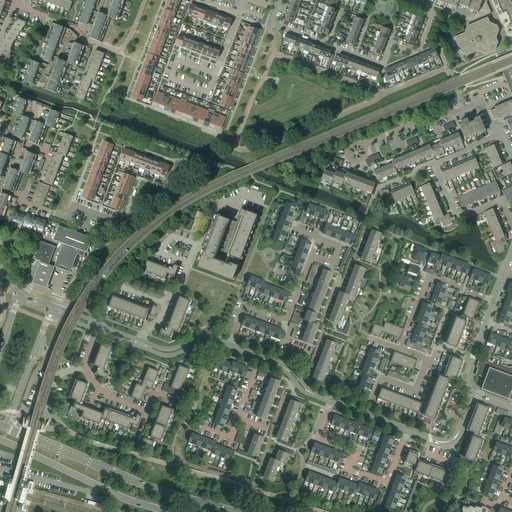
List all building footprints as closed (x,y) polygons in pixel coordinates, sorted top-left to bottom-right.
[(86,0),(83,7),(80,6),(79,11),(82,12),(78,22),(78,23),(76,27),(77,28),(78,28),(79,26),(81,26),(80,29),(84,30),(82,35),(98,41),(107,17),(116,20),(123,0),(86,0)] [(423,0),(423,1),(444,9),(444,8),(447,0),(423,0)] [(490,13),(486,4),(486,2),(485,0),(483,0),(447,0),(444,8),(447,9),(449,10),(453,11),(453,10),(454,11),(451,18),(460,22),(461,17),(465,18),(467,19),(467,20),(470,21),(490,13)] [(511,1),(511,0),(489,0),(492,6),(494,5),(510,42),(511,42),(511,1)] [(298,7),(299,7),(290,4),(288,9),(297,12),(299,13),(301,8),(298,7)] [(196,7),(190,5),(187,13),(192,15),(196,7)] [(196,7),(192,15),(197,17),(201,9),(196,7)] [(335,15),(337,10),(328,7),(326,12),(335,15)] [(202,20),(206,11),(201,9),(197,17),(197,18),(202,20)] [(295,17),(297,12),(288,9),(286,14),(295,17)] [(211,13),(206,11),(202,20),(207,22),(207,21),(211,13)] [(333,20),(335,15),(326,12),(324,17),(333,20)] [(212,25),(216,14),(211,13),(207,21),(207,22),(206,23),(212,25)] [(217,27),(221,16),(216,14),(212,25),(217,27)] [(293,23),(295,17),(286,14),(284,19),(293,23)] [(421,24),(423,18),(415,15),(413,20),(421,24)] [(223,27),(226,18),(221,16),(217,27),(222,29),(223,27)] [(331,25),(333,20),(324,17),(322,22),(331,25)] [(361,25),(363,20),(355,17),(353,22),(361,25)] [(226,18),(223,27),(228,29),(231,20),(226,18)] [(495,38),(497,34),(493,33),(495,29),(491,28),(493,24),(492,21),(489,23),(487,18),(474,23),(467,26),(464,33),(454,37),(458,47),(461,48),(460,51),(460,52),(463,53),(468,55),(477,51),(484,54),(491,51),(495,50),(498,43),(495,38)] [(24,28),(26,22),(17,19),(17,21),(15,21),(15,22),(12,20),(11,23),(11,24),(14,25),(14,24),(23,27),(24,28)] [(419,29),(421,24),(413,20),(411,25),(419,29)] [(329,30),(331,25),(322,22),(321,27),(318,26),(329,30)] [(359,30),(361,25),(353,22),(351,27),(359,30)] [(21,32),(23,27),(14,24),(14,25),(13,26),(12,25),(12,26),(9,25),(8,27),(8,28),(11,29),(11,28),(20,32),(21,32)] [(76,67),(83,46),(79,45),(75,43),(76,40),(74,39),(75,37),(72,36),(69,34),(70,30),(57,25),(56,29),(53,28),(41,59),(49,62),(48,65),(39,62),(38,63),(32,61),(31,60),(23,81),(29,83),(31,77),(35,79),(32,84),(38,86),(59,94),(61,89),(58,87),(67,63),(76,67)] [(417,34),(419,29),(411,25),(409,31),(417,34)] [(256,36),(258,30),(247,26),(245,31),(256,36)] [(327,36),(329,30),(318,26),(315,32),(319,33),(327,36)] [(357,35),(359,30),(351,27),(349,32),(357,35)] [(388,35),(390,30),(382,27),(380,32),(388,35)] [(18,37),(20,32),(11,28),(11,29),(10,30),(9,30),(9,31),(6,30),(5,32),(5,33),(8,34),(8,33),(17,36),(18,37)] [(254,41),(256,36),(245,31),(243,37),(254,41)] [(416,39),(417,34),(409,31),(407,36),(416,39)] [(356,40),(357,35),(349,32),(347,37),(356,40)] [(386,40),(388,35),(380,32),(378,37),(386,40)] [(15,41),(17,36),(8,33),(8,34),(7,35),(6,34),(5,37),(14,41),(15,41)] [(354,46),(356,40),(347,37),(342,35),(343,35),(340,33),(339,35),(341,36),(340,38),(344,39),(345,39),(347,39),(345,42),(354,46)] [(288,45),(291,36),(286,34),(283,43),(288,45)] [(181,46),(184,37),(179,35),(176,44),(181,46)] [(293,46),(296,38),(291,36),(288,45),(293,46)] [(414,44),(416,39),(407,36),(405,41),(414,44)] [(189,39),(184,37),(181,46),(186,48),(189,39)] [(189,39),(186,48),(191,50),(194,41),(195,39),(190,37),(189,39)] [(252,46),(254,41),(243,37),(241,42),(252,46)] [(384,45),(386,40),(378,37),(376,42),(384,45)] [(298,48),(301,40),(296,38),(293,46),(298,48)] [(303,50),(306,42),(301,40),(298,48),(303,50)] [(91,46),(88,45),(89,44),(85,43),(85,44),(82,43),(83,42),(81,41),(79,45),(83,46),(91,49),(93,46),(91,45),(91,46)] [(194,41),(191,50),(196,51),(199,43),(194,41)] [(10,50),(12,45),(2,42),(1,45),(2,45),(2,47),(10,50)] [(250,51),(252,46),(241,42),(239,47),(250,51)] [(308,52),(311,44),(306,42),(303,50),(308,52)] [(382,50),(384,45),(376,42),(374,47),(382,50)] [(199,43),(196,51),(201,53),(204,45),(199,43)] [(204,45),(201,53),(206,55),(209,47),(210,45),(205,43),(204,45)] [(312,57),(316,46),(311,44),(308,52),(307,55),(312,57)] [(214,49),(211,57),(216,59),(220,48),(215,46),(214,49)] [(318,56),(321,48),(316,46),(312,57),(317,59),(318,56)] [(9,55),(11,50),(10,50),(2,47),(0,50),(1,50),(1,52),(9,55)] [(209,47),(206,55),(211,57),(214,49),(209,47)] [(248,56),(250,51),(239,47),(237,52),(248,56)] [(380,56),(382,50),(374,47),(372,52),(380,56)] [(323,58),(327,50),(321,48),(318,56),(323,58)] [(438,57),(434,49),(429,51),(433,59),(438,57)] [(331,63),(333,55),(331,54),(332,51),(327,50),(323,58),(328,60),(328,62),(331,63)] [(433,59),(429,51),(424,53),(428,61),(433,59)] [(9,61),(11,56),(9,55),(1,52),(0,54),(0,55),(1,56),(0,57),(9,61)] [(246,61),(248,56),(237,52),(235,57),(246,61)] [(427,61),(428,61),(424,53),(419,55),(423,63),(423,65),(428,63),(427,61)] [(149,54),(147,59),(156,63),(158,58),(149,54)] [(341,65),(344,56),(339,54),(338,56),(337,61),(334,60),(333,62),(336,63),(335,65),(340,67),(341,65)] [(423,63),(419,55),(414,57),(418,66),(423,63)] [(511,60),(510,55),(499,59),(502,65),(503,70),(502,70),(511,94),(511,99),(494,107),(495,109),(489,111),(493,118),(511,110),(511,60)] [(346,66),(349,58),(344,56),(341,65),(346,66)] [(0,63),(8,67),(10,61),(9,61),(0,57),(0,61),(0,63)] [(244,66),(246,61),(235,57),(233,62),(244,66)] [(418,66),(414,57),(409,59),(413,68),(418,66)] [(351,68),(354,60),(349,58),(346,66),(351,68)] [(147,59),(145,64),(154,67),(156,63),(147,59)] [(413,68),(409,59),(404,61),(408,70),(413,68)] [(356,70),(359,62),(354,60),(351,68),(356,70)] [(408,70),(404,61),(399,64),(403,72),(408,70)] [(242,71),(244,66),(233,62),(231,67),(242,71)] [(361,72),(365,64),(359,62),(356,70),(361,72)] [(145,64),(143,69),(152,72),(154,67),(145,64)] [(366,74),(369,66),(365,64),(361,72),(366,74)] [(403,72),(399,64),(394,66),(398,74),(403,72)] [(371,76),(375,68),(369,66),(366,74),(371,76)] [(398,74),(394,66),(389,68),(393,76),(398,74)] [(379,81),(381,75),(378,74),(380,70),(375,68),(371,76),(377,78),(376,80),(379,81)] [(393,76),(389,68),(384,70),(386,74),(383,75),(385,81),(388,80),(387,78),(393,76)] [(143,69),(141,73),(150,77),(152,72),(143,69)] [(240,78),(242,73),(230,69),(229,74),(240,78)] [(94,80),(96,76),(87,72),(86,76),(86,77),(92,79),(94,80)] [(141,73),(139,78),(149,82),(150,77),(141,73)] [(227,79),(228,80),(238,83),(240,78),(229,74),(227,79)] [(139,78),(138,83),(147,86),(149,82),(139,78)] [(228,80),(226,85),(236,89),(238,83),(228,80)] [(138,83),(136,88),(145,91),(147,86),(138,83)] [(236,89),(226,85),(224,90),(234,94),(236,89)] [(136,88),(134,92),(143,96),(145,91),(136,88)] [(222,95),(223,95),(232,99),(234,94),(224,90),(222,95)] [(134,92),(132,97),(141,101),(143,96),(134,92)] [(158,107),(163,94),(157,92),(152,105),(158,107)] [(163,94),(158,107),(164,109),(169,96),(163,94)] [(230,104),(232,99),(223,95),(221,100),(230,104)] [(169,96),(164,109),(169,112),(174,98),(169,96)] [(53,128),(59,113),(18,97),(12,113),(21,116),(13,136),(37,145),(45,125),(53,128)] [(174,98),(169,112),(175,114),(180,101),(174,98)] [(230,104),(221,100),(219,105),(228,109),(230,104)] [(180,101),(175,114),(181,116),(186,103),(180,101)] [(186,103),(181,116),(186,118),(191,105),(186,103)] [(191,105),(186,118),(192,120),(197,107),(191,105)] [(197,107),(192,120),(197,122),(202,109),(197,107)] [(202,109),(197,122),(203,124),(208,111),(202,109)] [(208,111),(203,124),(209,126),(214,113),(208,111)] [(214,113),(209,126),(214,129),(219,115),(214,113)] [(219,115),(214,129),(220,131),(225,118),(219,115)] [(485,131),(478,115),(473,118),(474,120),(476,119),(477,120),(463,126),(462,125),(468,123),(466,118),(460,121),(460,123),(458,124),(464,139),(485,131)] [(455,128),(453,122),(442,126),(445,132),(448,131),(449,133),(453,132),(452,129),(455,128)] [(71,142),(73,137),(64,133),(62,138),(71,142)] [(434,157),(444,153),(443,150),(461,142),(457,133),(438,141),(439,143),(437,144),(436,142),(432,144),(433,146),(430,147),(429,145),(391,161),(392,163),(390,164),(389,162),(384,164),(385,166),(381,168),(380,166),(375,168),(376,170),(373,171),(377,181),(396,172),(395,170),(433,154),(434,157)] [(415,145),(418,143),(416,137),(405,142),(408,148),(411,147),(412,149),(416,147),(415,145)] [(35,155),(32,154),(25,151),(26,150),(22,148),(22,149),(20,148),(22,144),(5,138),(0,150),(0,181),(2,182),(0,186),(0,187),(12,192),(19,172),(28,175),(35,155)] [(69,147),(71,142),(62,138),(60,143),(69,147)] [(109,144),(104,142),(102,147),(111,150),(113,145),(109,144)] [(67,152),(69,147),(60,143),(58,148),(67,152)] [(487,153),(498,149),(496,144),(484,148),(487,153)] [(65,157),(67,152),(58,148),(57,153),(56,153),(63,156),(65,157)] [(123,149),(119,160),(124,162),(125,160),(128,151),(123,149)] [(488,158),(500,153),(498,149),(487,153),(488,158)] [(128,151),(125,160),(130,162),(133,153),(128,151)] [(61,160),(63,156),(56,153),(57,153),(54,152),(52,157),(61,160)] [(133,153),(130,162),(135,164),(138,155),(133,153)] [(380,159),(378,153),(367,157),(368,160),(365,161),(367,165),(373,163),(374,165),(378,163),(377,161),(380,159)] [(490,163),(502,158),(500,153),(488,158),(490,163)] [(138,155),(135,164),(140,166),(144,157),(138,155)] [(341,167),(343,161),(330,156),(328,162),(334,165),(333,167),(337,169),(338,166),(341,167)] [(479,167),(474,156),(469,158),(474,170),(479,167)] [(59,165),(61,160),(52,157),(50,162),(59,165)] [(140,166),(138,171),(143,173),(145,169),(149,159),(144,157),(140,166)] [(474,170),(469,158),(464,160),(469,172),(474,170)] [(493,168),(504,163),(502,158),(490,163),(493,168)] [(149,159),(145,169),(149,171),(150,171),(154,161),(149,159)] [(469,172),(464,160),(460,162),(464,173),(469,172)] [(149,171),(149,172),(154,174),(159,162),(154,161),(150,171),(149,171)] [(503,171),(511,166),(511,161),(500,166),(503,171)] [(57,171),(59,165),(50,162),(49,167),(57,171)] [(159,162),(154,174),(159,176),(164,164),(159,162)] [(464,173),(460,162),(455,164),(460,175),(464,173)] [(164,164),(159,176),(165,178),(169,166),(164,164)] [(460,175),(455,164),(450,166),(455,177),(460,175)] [(455,177),(450,166),(445,168),(450,179),(455,177)] [(511,172),(511,166),(503,171),(505,176),(511,172)] [(56,176),(57,171),(49,167),(47,172),(56,176)] [(450,179),(445,168),(441,170),(445,181),(450,179)] [(375,183),(346,172),(345,175),(343,174),(344,172),(339,170),(338,172),(335,171),(334,173),(332,173),(333,170),(328,169),(328,171),(325,170),(321,179),(331,183),(332,181),(342,184),(342,182),(371,193),(375,183)] [(54,181),(56,176),(47,172),(45,177),(54,181)] [(122,173),(120,178),(121,178),(131,182),(133,177),(122,173)] [(52,186),(54,181),(45,177),(43,182),(52,186)] [(121,178),(119,183),(129,187),(131,182),(121,178)] [(500,192),(495,181),(490,183),(495,194),(500,192)] [(48,191),(50,186),(39,182),(37,187),(48,191)] [(434,187),(431,182),(420,187),(422,192),(434,187)] [(117,187),(117,188),(128,191),(129,187),(119,183),(117,187)] [(415,194),(413,190),(410,183),(405,185),(410,197),(415,194)] [(495,194),(490,183),(486,185),(490,196),(495,194)] [(410,197),(405,185),(400,187),(405,198),(410,197)] [(490,196),(486,185),(481,187),(486,198),(490,196)] [(46,196),(48,191),(37,187),(35,192),(46,196)] [(116,187),(114,192),(126,196),(128,191),(117,188),(117,187),(116,187)] [(405,198),(400,187),(395,189),(400,200),(405,198)] [(436,192),(434,187),(422,192),(424,196),(436,192)] [(486,198),(481,187),(476,189),(481,200),(486,198)] [(395,201),(391,192),(389,193),(387,189),(384,190),(386,194),(381,196),(385,205),(395,201)] [(400,200),(395,189),(390,191),(391,192),(395,201),(395,203),(400,200)] [(481,200),(476,189),(472,191),(476,202),(481,200)] [(511,200),(507,189),(502,191),(506,202),(511,200)] [(84,192),(83,197),(92,200),(94,195),(85,191),(84,192)] [(476,202),(472,191),(467,193),(472,204),(476,202)] [(44,201),(46,196),(35,192),(33,197),(44,201)] [(114,192),(113,197),(124,201),(126,196),(114,192)] [(426,201),(438,196),(436,192),(424,196),(426,201)] [(0,220),(1,221),(10,196),(1,193),(0,196),(0,220)] [(472,204),(467,193),(462,195),(467,206),(472,204)] [(467,206),(462,195),(457,197),(462,208),(467,206)] [(428,206),(439,201),(438,196),(426,201),(428,206)] [(42,206),(44,201),(33,197),(31,202),(42,206)] [(113,197),(111,201),(122,206),(124,201),(113,197)] [(111,201),(109,206),(120,211),(122,206),(111,201)] [(430,211),(441,206),(439,201),(428,206),(430,211)] [(295,209),(296,206),(287,202),(285,207),(295,211),(295,209)] [(311,215),(315,206),(313,205),(309,204),(309,205),(306,204),(299,222),(302,223),(306,213),(311,215)] [(316,217),(319,208),(316,207),(316,206),(315,206),(311,215),(316,217)] [(432,215),(443,210),(441,206),(430,211),(432,215)] [(294,212),(295,211),(285,207),(284,212),(293,215),(294,212)] [(320,219),(324,209),(323,209),(322,209),(319,208),(316,217),(320,219)] [(485,217),(497,213),(495,208),(483,212),(485,217)] [(241,209),(236,222),(235,223),(238,224),(238,223),(239,223),(227,256),(211,250),(223,218),(216,215),(197,266),(232,279),(246,243),(248,244),(249,241),(247,241),(257,215),(241,209)] [(325,220),(329,212),(325,210),(326,210),(324,209),(320,219),(325,220)] [(445,215),(443,210),(432,215),(434,220),(439,218),(445,215)] [(17,223),(20,214),(15,212),(12,221),(17,223)] [(201,220),(203,214),(197,212),(195,218),(201,220)] [(291,219),(293,215),(284,212),(282,217),(291,220),(292,219),(291,219)] [(28,224),(31,215),(26,213),(25,216),(23,223),(28,224)] [(487,222),(499,217),(497,213),(485,217),(487,222)] [(23,223),(25,216),(20,214),(17,223),(22,225),(23,223)] [(451,221),(455,220),(454,217),(450,218),(448,214),(445,215),(439,218),(443,228),(452,224),(451,221)] [(33,226),(36,217),(31,215),(28,224),(33,226)] [(37,228),(41,219),(36,217),(33,226),(37,228)] [(291,222),(291,220),(282,217),(280,222),(289,225),(290,222),(291,222)] [(489,227),(501,222),(499,217),(487,222),(489,227)] [(43,230),(46,221),(41,219),(37,228),(43,230)] [(189,231),(193,221),(187,219),(183,229),(189,231)] [(288,228),(289,225),(280,222),(278,226),(288,230),(288,228)] [(491,231),(503,227),(501,222),(489,227),(491,231)] [(87,253),(92,238),(58,225),(53,240),(63,244),(54,266),(70,273),(77,254),(83,257),(85,252),(87,253)] [(327,236),(331,227),(326,225),(323,234),(326,235),(326,236),(327,236)] [(287,231),(288,230),(278,226),(276,231),(285,234),(287,231)] [(332,237),(336,229),(331,227),(327,236),(329,237),(329,236),(332,237)] [(493,236),(505,231),(503,227),(491,231),(493,236)] [(337,240),(340,230),(336,229),(332,237),(336,239),(335,239),(337,240)] [(342,241),(345,232),(340,230),(337,240),(338,240),(339,240),(342,241)] [(370,263),(381,233),(372,230),(361,259),(370,263)] [(284,238),(285,234),(276,231),(275,236),(284,239),(285,238),(284,238)] [(507,236),(505,231),(493,236),(495,241),(500,239),(507,236)] [(347,243),(350,234),(345,232),(342,241),(345,242),(345,243),(347,243)] [(352,245),(355,236),(350,234),(347,243),(348,244),(348,243),(352,245)] [(283,241),(284,239),(275,236),(273,241),(282,244),(283,241)] [(310,246),(311,243),(302,239),(301,244),(310,248),(311,246),(310,246)] [(503,246),(507,244),(506,241),(502,243),(500,239),(495,241),(491,242),(495,252),(504,248),(503,246)] [(32,258),(48,264),(55,247),(39,241),(32,258)] [(310,248),(301,244),(299,249),(308,253),(309,249),(310,248)] [(425,260),(428,253),(424,252),(425,249),(415,245),(412,254),(415,256),(413,260),(420,263),(422,259),(425,260)] [(306,256),(308,253),(299,249),(297,254),(306,257),(307,256),(306,256)] [(433,264),(436,255),(435,254),(435,255),(431,253),(428,262),(433,264)] [(306,259),(306,257),(297,254),(295,259),(304,262),(305,259),(306,259)] [(438,264),(441,257),(438,256),(438,255),(436,255),(433,264),(438,266),(439,264),(438,264)] [(443,265),(447,256),(445,255),(445,256),(442,255),(441,257),(438,264),(439,264),(443,265)] [(448,267),(451,258),(448,257),(447,256),(443,265),(448,267)] [(453,269),(456,260),(455,259),(455,260),(451,258),(448,267),(453,269)] [(303,265),(304,262),(295,259),(293,263),(303,267),(303,265)] [(173,279),(178,266),(173,264),(172,268),(169,267),(169,268),(146,260),(142,270),(165,279),(167,274),(171,275),(170,278),(173,279)] [(458,271),(461,262),(458,261),(458,260),(456,260),(453,269),(458,271)] [(54,268),(40,262),(32,283),(46,289),(54,268)] [(338,324),(349,296),(354,297),(365,268),(372,271),(373,268),(358,262),(356,265),(355,265),(344,293),(340,292),(329,321),(338,324)] [(462,273),(466,263),(464,263),(461,262),(458,271),(462,273)] [(302,269),(303,267),(293,263),(291,268),(300,272),(302,268),(302,269)] [(318,311),(325,295),(333,273),(324,270),(326,267),(315,263),(314,266),(318,267),(323,269),(309,308),(318,311)] [(467,275),(471,266),(467,264),(466,263),(462,273),(467,275)] [(416,277),(419,269),(419,268),(411,265),(407,274),(416,277)] [(475,280),(479,271),(477,270),(477,271),(474,269),(470,278),(475,280)] [(480,282),(483,273),(480,272),(480,271),(479,271),(475,280),(480,282)] [(485,284),(488,274),(487,274),(486,274),(483,273),(480,282),(485,284)] [(490,286),(493,277),(490,275),(488,274),(485,284),(490,286)] [(399,279),(397,285),(400,286),(399,287),(409,291),(412,283),(406,281),(407,277),(401,275),(399,279)] [(252,287),(256,277),(254,277),(251,276),(247,285),(252,287)] [(257,289),(261,280),(257,279),(258,278),(256,277),(252,287),(257,289)] [(262,291),(265,283),(266,281),(264,280),(264,281),(261,280),(257,289),(262,291)] [(266,295),(269,286),(266,284),(265,283),(262,291),(261,293),(266,295)] [(445,292),(447,287),(438,283),(437,287),(436,286),(436,288),(445,292)] [(271,296),(274,287),(273,286),(273,287),(269,286),(266,295),(271,296)] [(275,298),(279,289),(276,288),(274,287),(271,296),(275,298)] [(443,296),(445,292),(436,288),(435,290),(434,293),(443,296)] [(280,300),(284,291),(282,290),(282,291),(279,289),(275,298),(280,300)] [(285,302),(289,293),(285,292),(285,291),(284,291),(280,300),(285,302)] [(441,301),(443,296),(434,293),(433,296),(432,298),(441,301)] [(154,318),(158,307),(153,305),(152,309),(149,308),(149,309),(113,296),(108,306),(145,320),(147,315),(149,316),(147,321),(151,322),(153,317),(154,318)] [(178,332),(190,300),(179,296),(168,328),(166,327),(165,330),(161,328),(159,333),(171,338),(173,333),(172,332),(173,330),(178,332)] [(440,306),(441,301),(432,298),(431,299),(432,299),(431,303),(440,306)] [(478,306),(480,302),(469,298),(467,302),(478,306)] [(478,306),(467,302),(466,307),(476,311),(478,306)] [(431,311),(433,306),(424,303),(422,306),(421,307),(431,311)] [(429,316),(431,311),(421,307),(421,309),(420,312),(429,316)] [(476,311),(466,307),(464,311),(475,316),(476,311)] [(511,315),(511,312),(511,310),(503,307),(503,309),(502,312),(511,315)] [(319,325),(314,323),(317,314),(308,310),(304,320),(309,322),(302,341),(311,345),(319,325)] [(475,316),(464,311),(462,316),(468,318),(467,318),(473,320),(475,316)] [(427,321),(429,316),(420,312),(419,316),(418,315),(418,317),(427,321)] [(509,320),(511,315),(502,312),(501,315),(500,315),(500,317),(509,320)] [(456,348),(465,325),(466,326),(472,328),(474,323),(467,321),(467,318),(468,318),(462,316),(461,315),(460,318),(456,316),(445,344),(456,348)] [(247,327),(251,318),(249,317),(249,318),(245,316),(242,325),(247,327)] [(425,325),(427,321),(418,317),(417,318),(418,319),(416,322),(419,323),(425,325)] [(507,325),(509,320),(500,317),(499,318),(498,322),(507,325)] [(252,329),(255,320),(252,319),(252,318),(251,318),(247,327),(252,329)] [(386,334),(390,323),(386,322),(387,319),(385,318),(384,321),(385,322),(383,327),(381,332),(382,332),(386,334)] [(257,331),(260,321),(259,321),(258,321),(255,320),(252,329),(257,331)] [(261,333),(265,324),(261,322),(262,322),(260,321),(257,331),(261,333)] [(375,336),(379,325),(374,323),(375,322),(373,321),(372,324),(374,325),(370,334),(375,336)] [(391,336),(395,325),(390,323),(386,334),(391,336)] [(426,331),(428,326),(425,325),(419,323),(417,326),(416,327),(426,331)] [(266,334),(270,325),(268,324),(268,325),(265,324),(261,333),(266,334)] [(294,338),(299,325),(296,324),(294,329),(291,337),(294,338)] [(271,336),(274,327),(271,326),(270,325),(266,334),(271,336)] [(381,332),(383,327),(379,325),(375,336),(381,338),(382,335),(381,335),(382,332),(381,332)] [(395,337),(399,327),(395,325),(391,336),(395,337)] [(276,338),(279,329),(278,328),(277,328),(274,327),(271,336),(276,338)] [(400,339),(404,328),(399,327),(395,337),(400,339)] [(424,336),(426,331),(416,327),(416,329),(415,332),(424,336)] [(281,340),(284,332),(284,331),(281,330),(281,329),(279,329),(276,338),(281,340)] [(422,340),(424,336),(415,332),(414,336),(413,335),(413,337),(422,340)] [(492,344),(496,335),(492,334),(493,333),(491,333),(487,342),(492,344)] [(497,346),(501,337),(499,336),(496,335),(492,344),(497,346)] [(507,350),(511,336),(510,335),(509,338),(508,340),(505,339),(502,348),(507,350)] [(322,382),(336,343),(341,345),(342,342),(329,337),(328,340),(327,340),(312,378),(316,380),(315,383),(328,388),(329,385),(322,382)] [(420,345),(422,340),(413,337),(412,338),(413,339),(411,342),(412,343),(415,344),(418,345),(420,345)] [(104,369),(113,346),(102,342),(94,365),(99,367),(96,375),(107,379),(109,374),(105,372),(106,370),(104,369)] [(289,356),(291,351),(291,349),(285,346),(282,353),(289,356)] [(380,354),(381,352),(371,348),(369,353),(378,357),(379,354),(380,354)] [(395,364),(399,353),(394,351),(390,362),(395,364)] [(377,360),(378,357),(369,353),(367,358),(377,362),(377,360)] [(399,365),(403,355),(399,353),(395,364),(399,365)] [(404,367),(408,356),(403,355),(399,365),(404,367)] [(408,369),(412,358),(408,356),(404,367),(408,369)] [(456,379),(463,360),(452,356),(447,370),(446,369),(439,366),(437,371),(445,374),(444,377),(438,374),(436,379),(437,380),(430,397),(426,410),(424,416),(432,419),(434,420),(437,413),(441,402),(450,379),(451,380),(452,377),(456,379)] [(511,392),(511,366),(510,368),(501,364),(503,360),(493,357),(492,361),(482,357),(479,358),(476,367),(477,369),(476,373),(479,375),(479,376),(482,377),(478,386),(482,388),(481,389),(508,399),(511,392)] [(376,363),(377,362),(367,358),(366,363),(375,366),(376,363)] [(413,371),(416,362),(417,360),(412,358),(408,369),(413,371)] [(219,370),(223,360),(221,360),(218,359),(214,368),(219,370)] [(224,371),(228,362),(224,361),(225,361),(223,360),(219,370),(224,371)] [(235,373),(238,364),(235,363),(235,362),(233,361),(232,364),(233,364),(230,371),(235,373)] [(230,371),(233,364),(232,364),(230,363),(228,362),(224,371),(229,373),(230,371)] [(373,369),(375,366),(366,363),(364,368),(373,371),(374,370),(373,369)] [(239,375),(243,365),(241,364),(241,365),(238,364),(235,373),(239,375)] [(188,374),(190,369),(191,370),(192,370),(188,368),(179,365),(178,370),(188,374)] [(244,376),(248,367),(244,366),(245,366),(243,365),(239,375),(244,376)] [(157,376),(159,371),(148,367),(147,372),(157,376)] [(373,373),(373,371),(364,368),(362,373),(364,373),(371,376),(372,373),(373,373)] [(187,378),(188,374),(178,370),(176,374),(187,378)] [(266,420),(274,398),(281,381),(275,379),(276,376),(260,370),(258,376),(263,378),(264,375),(271,378),(257,416),(266,420)] [(156,380),(157,376),(147,372),(145,376),(156,380)] [(372,380),(373,377),(371,376),(364,373),(362,378),(372,382),(372,380)] [(185,383),(187,378),(176,374),(174,379),(185,383)] [(154,385),(156,380),(145,376),(143,381),(154,385)] [(371,383),(372,382),(362,378),(361,383),(370,386),(371,383)] [(183,387),(185,383),(174,379),(172,383),(183,387)] [(133,418),(105,408),(103,413),(81,405),(82,402),(81,402),(88,384),(77,380),(71,398),(76,400),(73,408),(72,407),(71,408),(72,408),(68,417),(75,420),(80,422),(81,417),(100,424),(102,419),(124,428),(124,429),(128,430),(131,424),(133,425),(131,431),(136,433),(140,421),(142,416),(137,414),(136,418),(133,417),(133,418)] [(154,385),(143,381),(142,385),(147,387),(147,388),(149,388),(152,390),(154,385)] [(145,392),(147,388),(147,387),(142,385),(136,383),(134,388),(145,392)] [(181,392),(183,387),(172,383),(171,388),(173,389),(176,390),(181,392)] [(368,390),(370,386),(361,383),(359,388),(355,387),(354,390),(360,392),(361,389),(368,391),(369,390),(368,390)] [(236,392),(238,389),(229,385),(227,390),(236,394),(237,392),(236,392)] [(144,396),(145,392),(134,388),(133,392),(144,396)] [(382,400),(386,389),(381,388),(377,398),(382,400)] [(387,402),(391,391),(386,389),(382,400),(387,402)] [(236,395),(236,394),(227,390),(225,395),(234,398),(235,395),(236,395)] [(391,403),(395,393),(391,391),(387,402),(391,403)] [(142,401),(144,396),(133,392),(131,397),(142,401)] [(396,405),(400,394),(395,393),(391,403),(396,405)] [(400,407),(404,396),(400,394),(396,405),(400,407)] [(233,402),(234,398),(225,395),(223,400),(233,403),(233,402)] [(405,409),(409,398),(404,396),(400,407),(405,409)] [(286,442),(300,403),(304,405),(306,402),(292,397),(291,400),(276,438),(280,440),(279,443),(292,448),(293,445),(286,442)] [(409,410),(413,400),(409,398),(405,409),(409,410)] [(232,405),(233,403),(223,400),(221,405),(230,408),(232,405)] [(414,412),(418,401),(413,400),(409,410),(414,412)] [(418,414),(422,403),(418,401),(414,412),(418,414)] [(479,437),(480,435),(479,434),(489,407),(478,403),(468,431),(473,433),(464,458),(474,462),(483,439),(479,437)] [(161,441),(173,409),(169,408),(162,405),(150,437),(149,436),(148,439),(144,437),(142,442),(157,448),(159,443),(155,442),(155,439),(161,441)] [(229,411),(230,408),(221,405),(220,409),(229,413),(230,411),(229,411)] [(229,414),(229,413),(220,409),(218,414),(227,417),(228,414),(229,414)] [(226,421),(227,417),(218,414),(216,419),(226,422),(226,421)] [(336,426),(340,417),(338,416),(334,415),(331,424),(336,426)] [(429,427),(432,419),(424,416),(422,419),(419,418),(417,422),(429,427)] [(341,428),(344,419),(341,418),(341,417),(340,417),(336,426),(341,428)] [(506,428),(509,419),(506,418),(505,417),(503,422),(501,426),(506,428)] [(225,424),(226,422),(216,419),(214,424),(223,427),(224,424),(225,424)] [(346,430),(349,420),(348,420),(347,420),(344,419),(341,428),(346,430)] [(350,431),(354,422),(351,421),(349,420),(346,430),(350,431)] [(493,435),(497,436),(501,426),(503,422),(499,420),(494,433),(488,431),(487,435),(492,437),(493,435)] [(355,433),(359,424),(357,423),(357,424),(354,422),(350,431),(355,433)] [(360,435),(363,426),(360,425),(360,424),(359,424),(355,433),(360,435)] [(365,437),(368,427),(367,427),(363,426),(360,435),(365,437)] [(370,439),(373,430),(370,428),(368,427),(365,437),(370,439)] [(246,439),(243,437),(245,430),(240,428),(235,442),(240,444),(241,443),(244,444),(246,439)] [(194,444),(197,435),(196,434),(195,435),(192,433),(189,442),(194,444)] [(257,457),(262,444),(264,437),(255,434),(247,453),(238,450),(237,453),(251,458),(252,455),(257,457)] [(393,441),(394,438),(386,434),(384,439),(393,443),(394,441),(393,441)] [(198,446),(202,437),(199,436),(199,435),(197,435),(194,444),(198,446)] [(203,448),(207,438),(205,438),(202,437),(198,446),(203,448)] [(208,449),(211,440),(208,439),(207,438),(203,448),(208,449)] [(393,445),(393,443),(384,439),(382,444),(391,448),(392,444),(393,445)] [(212,453),(216,442),(215,441),(215,442),(211,440),(208,449),(212,451),(212,453)] [(217,455),(220,446),(217,445),(216,444),(217,442),(216,442),(212,453),(217,455)] [(498,453),(502,444),(500,443),(496,442),(493,451),(498,453)] [(316,454),(320,444),(318,444),(314,443),(311,452),(316,454)] [(321,456),(324,447),(321,445),(320,444),(316,454),(321,456)] [(390,451),(391,448),(382,444),(380,449),(389,453),(390,451)] [(503,455),(506,446),(503,445),(503,444),(502,444),(498,453),(503,455)] [(222,457),(225,448),(224,447),(223,448),(220,446),(217,455),(222,457)] [(507,457),(511,447),(509,447),(506,446),(503,455),(507,457)] [(276,471),(280,462),(284,463),(288,453),(293,455),(294,452),(280,447),(279,450),(275,459),(270,458),(263,477),(272,481),(276,471)] [(326,457),(329,448),(328,447),(327,448),(324,447),(321,456),(326,457)] [(226,459),(230,450),(226,449),(227,448),(225,448),(222,457),(226,459)] [(330,459),(334,450),(331,449),(331,448),(329,448),(326,457),(330,459)] [(389,454),(389,453),(380,449),(378,454),(387,457),(388,454),(389,454)] [(231,461),(234,454),(235,451),(233,451),(230,450),(226,459),(231,461)] [(335,461),(339,452),(337,451),(334,450),(330,459),(335,461)] [(450,473),(419,461),(419,460),(417,459),(418,454),(409,451),(403,466),(412,469),(414,465),(417,466),(415,471),(446,483),(450,473)] [(340,463),(343,455),(344,454),(340,453),(340,452),(339,452),(335,461),(340,463)] [(386,460),(387,457),(378,454),(376,458),(386,462),(386,461),(386,460)] [(385,464),(386,462),(376,458),(375,463),(384,467),(385,463),(385,464)] [(382,470),(384,467),(375,463),(373,468),(382,472),(383,470),(382,470)] [(503,470),(503,468),(494,465),(492,470),(501,473),(502,470),(503,470)] [(382,473),(382,472),(373,468),(371,473),(380,476),(381,473),(382,473)] [(500,476),(501,473),(492,470),(490,474),(500,478),(500,476)] [(310,483),(314,473),(312,473),(309,472),(305,481),(310,483)] [(315,484),(319,475),(315,474),(316,474),(314,473),(310,483),(315,484)] [(404,483),(406,478),(397,474),(396,478),(395,477),(395,479),(404,483)] [(499,480),(500,478),(490,474),(488,479),(497,483),(499,479),(499,480)] [(320,486),(324,477),(322,476),(322,477),(319,475),(315,484),(320,486)] [(325,488),(328,479),(325,478),(325,477),(324,477),(320,486),(325,488)] [(341,489),(344,480),(343,479),(339,478),(338,483),(335,489),(340,491),(341,489)] [(330,490),(333,480),(332,480),(331,480),(328,479),(325,488),(330,490)] [(403,487),(404,483),(395,479),(394,481),(395,481),(394,484),(403,487)] [(496,486),(497,483),(488,479),(487,484),(496,488),(497,486),(496,486)] [(335,489),(338,483),(334,481),(335,481),(333,480),(330,490),(334,492),(335,489)] [(346,491),(349,482),(346,481),(346,480),(344,480),(341,489),(346,491)] [(350,493),(354,483),(352,483),(349,482),(346,491),(350,493)] [(355,494),(356,492),(360,483),(359,483),(358,485),(355,484),(354,483),(350,493),(355,494)] [(361,494),(364,485),(363,484),(360,483),(356,492),(361,494)] [(10,484),(9,484),(5,499),(8,500),(12,501),(16,486),(13,485),(10,484)] [(401,492),(403,487),(394,484),(392,487),(391,489),(401,492)] [(495,489),(496,488),(487,484),(485,489),(494,492),(495,489)] [(366,496),(369,487),(366,486),(366,485),(364,485),(361,494),(366,496)] [(28,490),(28,489),(25,488),(20,487),(16,502),(20,503),(23,504),(28,490)] [(370,498),(374,488),(373,488),(372,488),(369,487),(366,496),(370,498)] [(375,499),(379,491),(375,489),(376,489),(374,488),(370,498),(375,499)] [(399,497),(401,492),(391,489),(391,490),(390,494),(399,497)] [(492,495),(494,492),(485,489),(483,494),(492,497),(493,496),(492,495)] [(397,502),(399,497),(390,494),(389,497),(388,497),(388,498),(397,502)] [(395,506),(397,502),(388,498),(387,500),(388,500),(386,503),(395,506)] [(393,511),(395,506),(386,503),(385,506),(384,508),(393,511)]
